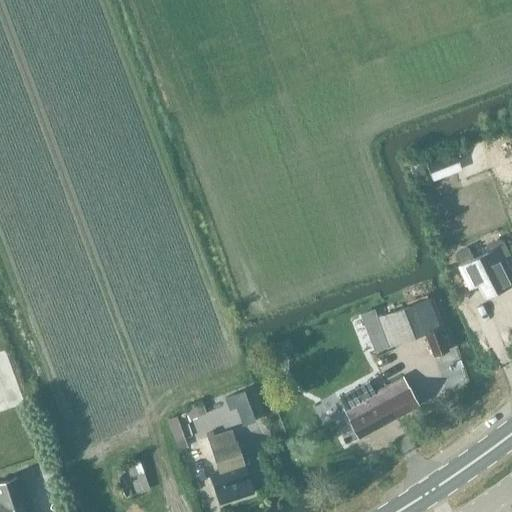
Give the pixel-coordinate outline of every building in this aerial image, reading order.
[(458,152),(430,165),(435,176),(463,163),(458,152)] [(468,248),(457,253),(462,265),(459,267),(470,289),(480,284),(486,298),(511,285),(511,272),(505,259),(510,256),(511,253),(505,242),(499,240),(488,245),(487,249),(489,253),(474,260),(468,248)] [(362,317),(394,310),(394,306),(421,300),(418,287),(374,297),(376,306),(361,309),(362,317)] [(429,299),(380,316),(391,345),(427,333),(435,356),(448,351),(429,299)] [(0,322),(0,412),(23,406),(0,322)] [(341,398),(346,407),(344,408),(361,438),(421,405),(405,375),(378,390),(372,380),(341,398)] [(245,391),(226,398),(230,410),(237,407),(244,426),(256,421),(245,391)] [(214,431),(209,433),(221,469),(212,472),(223,504),(257,492),(236,429),(216,436),(214,431)] [(118,469),(129,498),(153,489),(143,461),(118,469)] [(0,511),(32,511),(29,501),(27,501),(18,475),(0,481),(0,511)]
